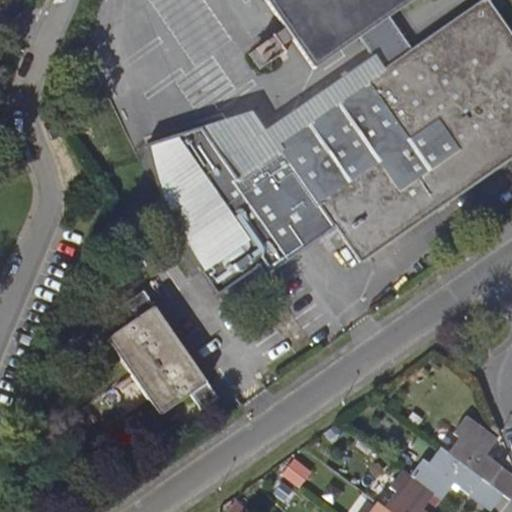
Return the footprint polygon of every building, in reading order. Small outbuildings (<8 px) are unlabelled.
[(265,0),(313,68),(359,36),(381,69),(276,142),(280,147),(335,227),(360,263),(511,157),(511,34),(488,0),(480,0),(411,48),(389,16),(411,0),(265,0)] [(265,276),(335,227),(280,147),(237,177),(201,126),(146,144),(150,164),(155,181),(158,190),(169,217),(176,230),(182,242),(204,276),(216,294),(258,265),(265,276)] [(219,398),(144,289),(127,301),(138,317),(108,338),(160,413),(190,392),(202,409),(219,398)] [(448,453),(503,494),(510,499),(511,495),(511,475),(485,455),(488,450),(497,439),(466,416),(453,433),(459,438),(448,453)] [(410,476),(434,494),(441,499),(453,482),(490,511),(503,494),(448,453),(440,448),(429,463),(423,459),(410,476)] [(385,507),(391,511),(426,511),(422,509),(434,494),(410,476),(404,470),(391,488),(396,492),(385,507)] [(391,511),(385,507),(377,502),(370,511),(391,511)]
